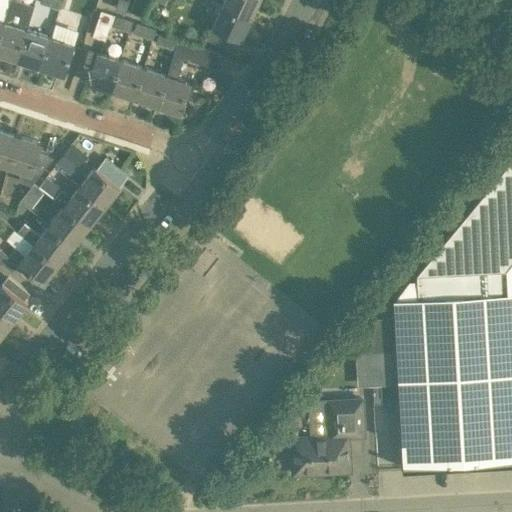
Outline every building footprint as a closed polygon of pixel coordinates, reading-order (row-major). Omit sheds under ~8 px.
[(18,0),(10,0),(0,31),(0,52),(17,58),(27,29),(25,28),(33,5),(18,0)] [(9,0),(2,21),(0,20),(0,31),(10,0),(9,0)] [(61,0),(34,0),(59,8),(61,0)] [(117,0),(114,8),(124,11),(128,1),(124,0),(117,0)] [(258,0),(222,0),(222,2),(251,15),(258,0)] [(211,25),(240,39),(251,15),(222,2),(211,25)] [(93,34),(104,38),(109,25),(129,31),(133,19),(101,10),(93,34)] [(152,38),(156,27),(136,21),(132,32),(152,38)] [(27,29),(17,58),(40,66),(50,36),(27,29)] [(155,42),(174,49),(178,38),(178,37),(164,32),(159,31),(155,42)] [(64,74),(73,44),(50,36),(40,66),(64,74)] [(166,73),(157,104),(180,112),(190,81),(177,77),(183,57),(215,67),(220,52),(178,38),(174,49),(173,53),(166,73)] [(86,81),(111,89),(120,58),(96,50),(86,81)] [(120,58),(111,89),(133,96),(143,66),(127,60),(120,58)] [(157,104),(166,73),(143,66),(133,96),(157,104)] [(218,81),(214,86),(218,90),(221,91),(225,90),(230,83),(229,80),(221,77),(218,81)] [(0,128),(0,162),(7,165),(18,134),(0,128)] [(38,152),(41,142),(18,134),(7,165),(21,169),(18,180),(31,184),(34,180),(53,156),(38,152)] [(79,166),(63,153),(56,162),(72,176),(79,166)] [(511,259),(511,156),(416,273),(417,296),(392,297),(402,467),(511,460),(511,290),(507,291),(506,267),(511,259)] [(64,204),(89,223),(104,205),(79,186),(71,196),(61,188),(54,182),(62,172),(54,166),(46,176),(39,184),(64,204)] [(119,185),(95,166),(79,186),(104,205),(119,185)] [(21,201),(31,209),(36,203),(26,194),(21,201)] [(64,204),(49,223),(74,242),(89,223),(64,204)] [(17,230),(58,262),(74,242),(49,223),(40,235),(23,222),(17,230)] [(0,247),(0,260),(11,269),(19,262),(18,263),(31,273),(42,282),(49,273),(58,262),(17,230),(14,228),(6,238),(15,246),(8,254),(0,247)] [(0,312),(11,321),(27,302),(23,298),(29,291),(8,274),(2,282),(0,283),(0,312)] [(0,334),(11,321),(0,312),(0,334)] [(393,347),(391,316),(372,317),(345,351),(354,350),(393,347)] [(292,473),(348,469),(346,437),(366,436),(364,395),(325,397),(327,434),(289,437),(292,473)]
